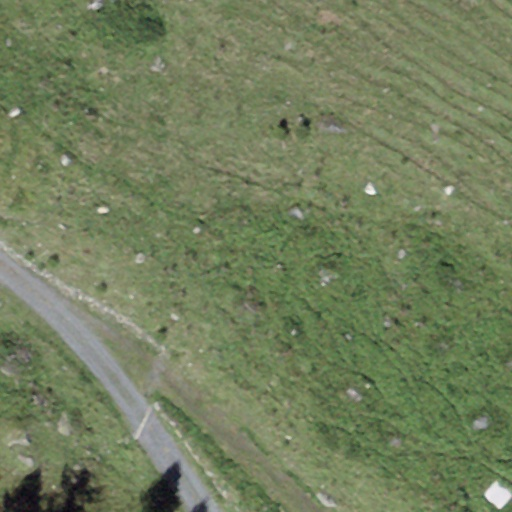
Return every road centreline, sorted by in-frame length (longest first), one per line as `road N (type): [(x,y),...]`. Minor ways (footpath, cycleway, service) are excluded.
road 1 (track): [(0,279),(60,327),(184,459),(209,511)]
road 2 (track): [(60,327),(152,366),(300,511)]
